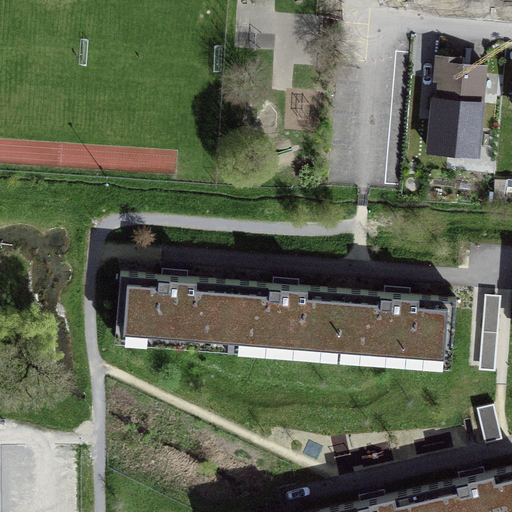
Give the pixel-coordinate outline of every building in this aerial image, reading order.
[(439,78),(438,98),(481,102),(484,65),(470,64),(470,58),(437,55),(435,78),(439,78)] [(476,153),(481,102),(438,98),(433,98),(429,149),(476,153)] [(229,326),(232,279),(120,271),(117,317),(135,319),(134,331),(210,337),(211,324),(229,326)] [(232,279),(229,326),(247,327),(246,340),(321,345),(322,333),(340,334),(344,288),(232,279)] [(456,296),(344,288),(340,334),(358,336),(357,348),(433,354),(433,342),(452,343),(456,296)] [(484,437),(501,434),(496,400),(479,403),(484,437)] [(511,511),(511,465),(425,485),(431,511),(511,511)] [(431,511),(425,485),(326,508),(326,511),(431,511)]
